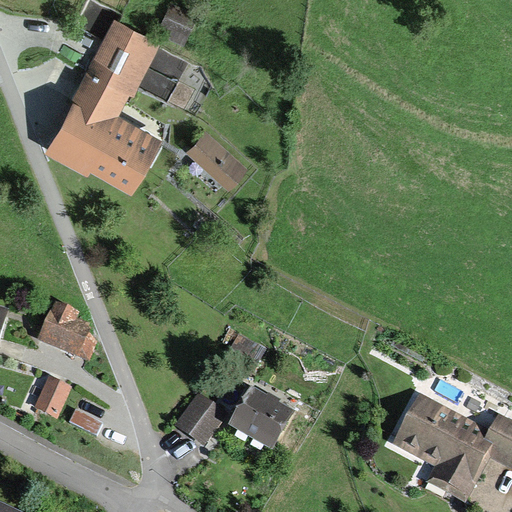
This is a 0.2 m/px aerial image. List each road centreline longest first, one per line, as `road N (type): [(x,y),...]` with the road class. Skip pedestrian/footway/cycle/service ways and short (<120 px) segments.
road 1 (residential): [(0,61),(151,469),(133,510)]
road 2 (residential): [(133,510),(0,435)]
